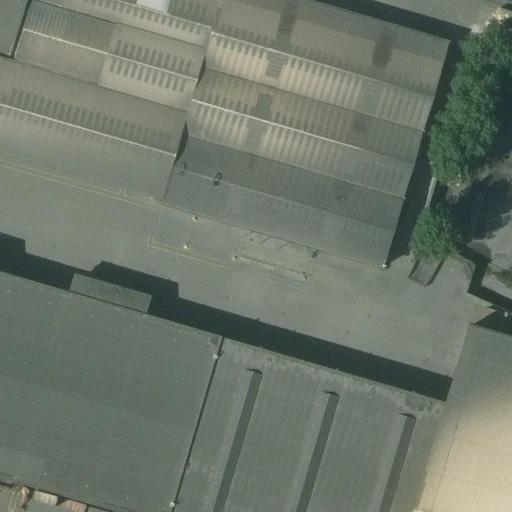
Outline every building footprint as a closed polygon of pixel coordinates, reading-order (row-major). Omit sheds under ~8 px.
[(0,0),(0,62),(5,64),(23,0),(0,0)] [(0,154),(158,201),(157,206),(379,269),(446,42),(300,0),(23,0),(5,64),(0,62),(0,154)] [(502,101),(493,98),(489,113),(498,116),(502,101)] [(0,477),(119,511),(413,511),(447,403),(147,316),(71,294),(0,273),(0,477)] [(153,298),(76,275),(71,294),(147,316),(153,298)] [(511,511),(511,338),(470,326),(461,356),(447,403),(413,511),(511,511)]
